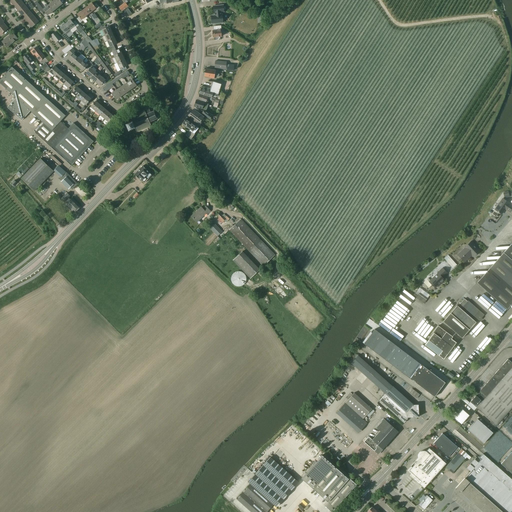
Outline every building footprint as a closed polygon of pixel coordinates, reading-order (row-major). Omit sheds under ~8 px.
[(25,5),(20,0),(19,0),(13,5),(18,11),(25,5)] [(48,5),(53,11),(58,7),(53,1),(48,5)] [(87,7),(91,12),(96,8),(97,10),(100,8),(96,3),(94,5),(92,3),(87,7)] [(124,3),(119,7),(122,11),(128,7),(125,3),(124,3)] [(46,7),(43,9),(44,11),(48,15),(53,11),(48,5),(46,4),(44,5),(46,7)] [(29,10),(25,5),(18,11),(22,16),(29,10)] [(212,24),(223,23),(222,15),(221,15),(221,12),(224,12),(223,5),(213,6),(214,13),(214,12),(215,15),(211,16),(212,24)] [(82,11),(86,16),(91,12),(87,7),(82,11)] [(121,14),(124,19),(133,14),(129,8),(121,14)] [(34,16),(29,10),(22,16),(27,22),(34,16)] [(86,16),(82,11),(77,14),(79,17),(77,19),(80,23),(83,21),(81,20),(86,16)] [(27,22),(32,27),(39,22),(34,16),(27,22)] [(2,19),(0,20),(0,34),(0,35),(8,28),(3,22),(4,22),(2,19)] [(76,27),(73,23),(70,20),(65,24),(72,33),(77,29),(76,28),(76,27)] [(395,34),(399,28),(389,20),(385,26),(395,34)] [(65,24),(64,23),(62,25),(63,26),(60,28),(65,33),(66,35),(67,36),(69,38),(73,34),(72,33),(65,24)] [(112,32),(109,26),(106,28),(105,25),(101,27),(98,29),(99,31),(102,30),(105,35),(112,32)] [(212,31),(213,37),(216,37),(217,40),(220,40),(220,37),(221,36),(220,26),(214,26),(214,31),(212,31)] [(50,36),(51,36),(52,37),(51,38),(53,40),(54,40),(54,41),(60,48),(63,46),(60,42),(62,40),(56,32),(50,36)] [(105,35),(107,41),(115,38),(112,32),(105,35)] [(18,39),(13,33),(2,42),(7,47),(18,39)] [(107,41),(105,42),(107,48),(109,50),(115,48),(113,45),(117,43),(115,38),(107,41)] [(97,45),(100,45),(97,39),(89,42),(93,47),(97,45)] [(69,45),(62,51),(65,54),(72,49),(69,45)] [(40,61),(44,57),(36,47),(30,52),(33,55),(35,54),(40,61)] [(115,48),(109,50),(110,53),(112,52),(114,55),(110,56),(112,59),(115,57),(122,54),(119,48),(116,50),(115,48)] [(72,49),(67,53),(70,56),(68,59),(73,63),(78,57),(81,54),(78,51),(76,54),(74,53),(75,51),(72,49)] [(28,54),(22,58),(27,64),(25,66),(30,72),(35,68),(30,63),(33,61),(28,54)] [(125,60),(122,54),(115,57),(117,63),(125,60)] [(95,60),(94,61),(98,64),(100,62),(102,65),(104,63),(98,56),(97,58),(95,60)] [(83,61),(78,57),(73,63),(78,67),(83,61)] [(83,61),(78,67),(83,71),(86,68),(89,64),(90,65),(92,63),(90,61),(89,60),(86,63),(83,61)] [(125,60),(117,63),(114,64),(117,71),(120,70),(120,69),(127,65),(125,60)] [(214,68),(226,69),(227,62),(215,61),(214,68)] [(54,76),(59,70),(55,66),(49,72),(54,76)] [(12,67),(0,79),(0,83),(16,98),(7,107),(22,120),(30,111),(34,114),(43,123),(35,133),(71,166),(93,141),(73,123),(68,128),(60,121),(66,116),(47,99),(12,67)] [(91,78),(96,72),(91,68),(86,74),(91,78)] [(214,79),(215,76),(219,76),(219,74),(216,74),(217,70),(215,70),(206,68),(204,77),(209,77),(209,78),(214,79)] [(59,80),(64,74),(59,70),(54,76),(59,80)] [(121,75),(122,77),(123,78),(130,74),(127,70),(121,75)] [(96,72),(91,78),(95,82),(101,76),(96,72)] [(64,84),(69,78),(64,74),(59,80),(64,84)] [(101,76),(95,82),(100,86),(105,80),(101,76)] [(69,78),(64,84),(69,88),(74,82),(69,78)] [(127,82),(131,89),(137,85),(132,79),(127,82)] [(122,86),(126,93),(131,89),(127,82),(122,86)] [(208,96),(208,97),(216,99),(223,101),(225,94),(219,92),(221,84),(212,82),(210,89),(202,86),(200,94),(208,96)] [(76,96),(81,90),(77,86),(71,92),(76,96)] [(117,90),(121,96),(126,93),(122,86),(117,90)] [(81,90),(76,96),(81,101),(86,95),(81,90)] [(121,96),(117,90),(111,93),(116,100),(121,96)] [(86,95),(81,101),(86,105),(91,99),(86,95)] [(206,110),(208,104),(196,100),(194,107),(206,110)] [(95,111),(100,105),(96,101),(90,107),(95,111)] [(100,105),(95,111),(100,115),(105,109),(100,105)] [(105,109),(100,115),(105,119),(110,113),(105,109)] [(150,122),(157,119),(159,115),(157,112),(154,111),(150,112),(149,109),(145,110),(130,116),(130,115),(124,118),(125,121),(131,119),(131,120),(129,121),(130,122),(126,123),(129,130),(135,128),(137,132),(151,125),(150,122)] [(189,114),(193,117),(192,120),(199,125),(201,123),(200,122),(204,117),(193,109),(189,114)] [(205,111),(203,114),(209,119),(212,116),(205,111)] [(110,113),(105,119),(110,123),(113,119),(115,117),(110,113)] [(186,119),(182,124),(193,131),(196,127),(197,128),(199,125),(192,120),(191,121),(189,120),(189,121),(186,119)] [(186,136),(191,139),(195,134),(189,130),(186,136)] [(21,179),(34,191),(54,171),(40,158),(21,179)] [(141,180),(144,183),(152,175),(149,172),(146,169),(143,166),(135,174),(138,178),(138,177),(141,180)] [(59,180),(68,189),(73,184),(75,186),(78,184),(75,182),(68,175),(66,173),(59,180)] [(72,198),(70,199),(69,198),(70,196),(67,193),(61,199),(64,202),(63,202),(74,213),(80,206),(72,198)] [(510,212),(511,209),(511,206),(509,204),(510,203),(502,198),(494,209),(502,215),(505,209),(510,212)] [(191,216),(197,222),(206,213),(207,214),(211,211),(206,206),(203,209),(201,207),(191,216)] [(216,215),(223,222),(226,219),(219,212),(216,215)] [(229,230),(263,266),(275,255),(241,219),(229,230)] [(222,231),(213,222),(208,227),(217,236),(222,231)] [(457,255),(464,262),(472,255),(473,257),(480,251),(475,245),(471,241),(464,247),(465,248),(457,255)] [(511,242),(477,283),(507,310),(511,303),(511,242)] [(233,260),(250,279),(260,269),(242,251),(233,260)] [(440,283),(441,284),(444,280),(443,279),(445,277),(444,276),(447,273),(442,268),(437,273),(430,280),(428,278),(423,283),(428,288),(432,285),(435,288),(440,283)] [(231,279),(231,280),(231,281),(232,282),(232,283),(233,284),(233,285),(234,285),(235,285),(235,286),(236,286),(237,286),(238,286),(238,287),(240,286),(241,286),(242,286),(243,285),(244,285),(244,284),(245,284),(245,283),(245,282),(246,282),(246,281),(246,280),(246,279),(246,278),(246,277),(246,276),(245,275),(245,274),(244,274),(244,273),(243,273),(243,272),(242,272),(241,272),(240,271),(239,271),(238,271),(237,271),(236,272),(235,272),(234,273),(233,273),(233,274),(232,275),(232,276),(231,277),(231,278),(231,279)] [(401,291),(379,323),(391,331),(409,305),(411,306),(415,301),(401,291)] [(413,296),(424,304),(428,298),(420,292),(418,295),(415,293),(413,296)] [(443,321),(462,338),(476,322),(477,323),(484,315),(468,301),(461,309),(457,306),(443,321)] [(496,315),(498,313),(488,304),(487,306),(496,315)] [(474,337),(483,326),(478,322),(469,333),(474,337)] [(439,326),(434,333),(425,345),(444,359),(456,342),(451,339),(453,336),(446,332),(439,326)] [(372,333),(364,344),(434,397),(445,383),(395,344),(375,329),(372,333)] [(380,389),(386,394),(392,386),(358,356),(351,363),(380,389)] [(495,427),(511,407),(511,362),(508,359),(480,391),(482,393),(486,397),(481,403),(480,403),(477,407),(491,421),(490,422),(495,427)] [(408,417),(419,416),(418,405),(413,405),(392,386),(386,394),(382,398),(382,397),(379,401),(404,423),(406,420),(407,420),(408,419),(408,417)] [(410,393),(417,398),(420,394),(412,389),(410,393)] [(363,419),(372,409),(354,393),(336,413),(358,433),(367,423),(363,419)] [(474,410),(477,407),(480,403),(481,403),(486,397),(482,393),(478,398),(476,395),(468,405),(474,410)] [(461,424),(468,415),(463,410),(455,419),(461,424)] [(396,426),(399,423),(387,413),(385,417),(396,426)] [(398,432),(391,425),(384,419),(376,428),(380,431),(372,440),(377,445),(382,449),(398,432)] [(468,430),(483,443),(493,433),(477,419),(468,430)] [(449,457),(457,447),(442,433),(433,443),(449,457)] [(377,445),(372,440),(368,436),(364,442),(374,451),(376,449),(376,446),(377,445)] [(412,468),(409,470),(412,473),(410,476),(424,488),(446,463),(429,448),(426,451),(425,451),(424,451),(423,451),(422,451),(421,451),(420,451),(420,452),(419,452),(419,453),(418,453),(418,454),(418,455),(417,456),(417,457),(418,457),(418,458),(410,467),(412,468)] [(469,459),(470,457),(461,449),(445,467),(452,473),(466,457),(469,459)] [(511,451),(501,464),(511,473),(511,451)] [(459,484),(455,488),(460,492),(470,501),(481,510),(482,511),(511,511),(511,479),(483,454),(480,458),(481,460),(479,462),(465,478),(459,484)] [(321,455),(301,478),(327,501),(324,505),(331,511),(356,484),(348,478),(321,455)] [(251,511),(266,511),(273,504),(276,507),(298,482),(270,457),(248,482),(251,484),(237,499),(251,511)] [(425,497),(423,495),(420,500),(422,501),(418,505),(424,509),(432,500),(426,495),(425,497)]
